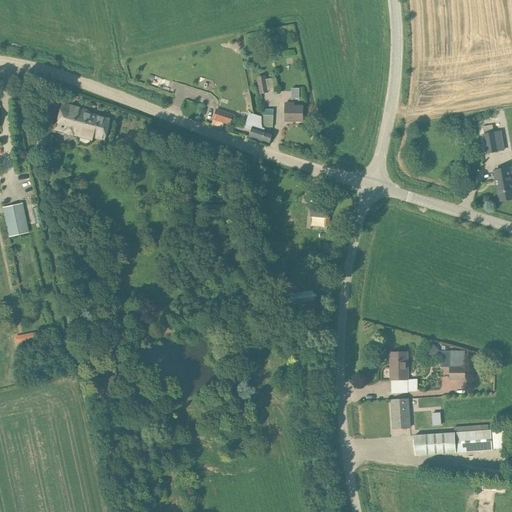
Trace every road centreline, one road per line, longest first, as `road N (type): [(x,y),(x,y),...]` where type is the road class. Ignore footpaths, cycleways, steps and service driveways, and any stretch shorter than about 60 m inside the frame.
road 1 (tertiary): [(0,56),(375,184)]
road 2 (unclassified): [(362,511),(339,389),(340,338),(375,184)]
road 3 (tertiary): [(375,184),(397,59),(394,0)]
road 4 (tertiary): [(511,227),(375,184)]
